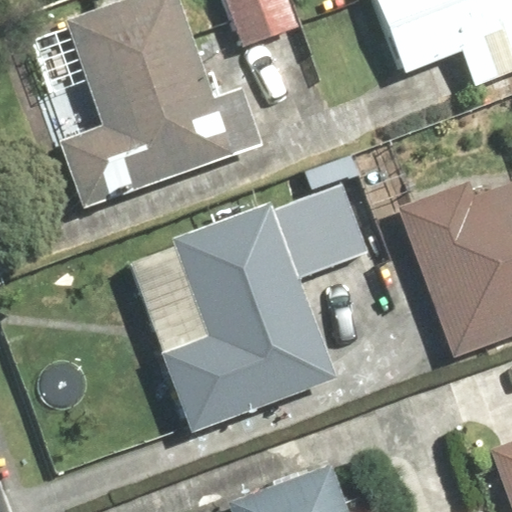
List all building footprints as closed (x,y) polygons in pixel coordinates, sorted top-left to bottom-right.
[(206,104),(170,0),(114,0),(59,19),(66,37),(21,52),(74,210),(254,149),(235,94),(206,104)] [(285,0),(217,0),(235,54),(296,35),(285,0)] [(511,0),(365,0),(398,82),(457,58),(473,96),(511,80),(511,0)] [(473,183),(393,209),(444,362),(511,339),(511,183),(477,195),(473,183)] [(332,384),(297,287),(369,261),(342,185),(126,263),(159,357),(148,362),(176,440),(332,384)] [(505,511),(511,511),(511,443),(482,456),(505,511)] [(345,511),(330,467),(223,504),(226,511),(345,511)]
